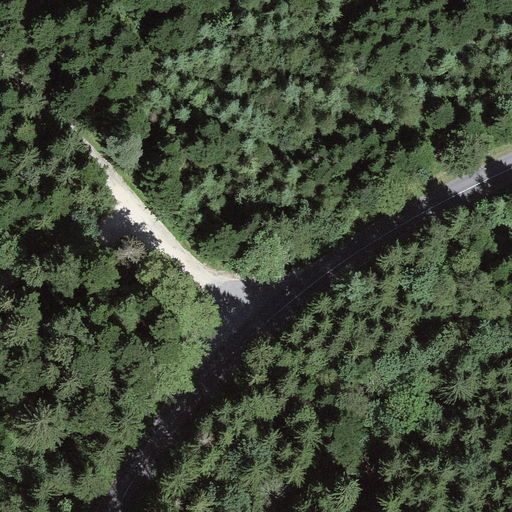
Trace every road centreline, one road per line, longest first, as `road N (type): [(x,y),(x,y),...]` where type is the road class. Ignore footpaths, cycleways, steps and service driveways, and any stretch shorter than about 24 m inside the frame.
road 1 (tertiary): [(115,511),(247,325),(359,238),(511,173)]
road 2 (track): [(0,56),(138,221),(247,325)]
road 3 (track): [(0,282),(138,221)]
